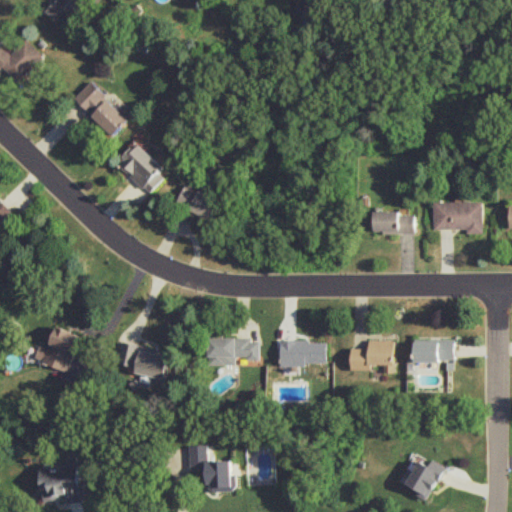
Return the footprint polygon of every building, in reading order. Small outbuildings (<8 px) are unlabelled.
[(63,26),(88,0),(53,0),(45,9),(63,26)] [(0,65),(18,83),(44,55),(26,38),(12,53),(1,42),(0,43),(0,65)] [(130,116),(91,81),(75,98),(114,134),(130,116)] [(165,177),(159,171),(164,167),(137,142),(118,162),(151,192),(165,177)] [(212,218),(220,198),(185,183),(177,202),(212,218)] [(0,224),(14,210),(0,197),(0,224)] [(484,232),(484,200),(434,201),(435,229),(468,228),(468,232),(484,232)] [(416,213),(402,213),(402,210),(376,210),(376,232),(416,232),(416,213)] [(82,334),(58,325),(50,347),(41,344),(36,358),(69,371),(82,334)] [(210,337),(210,364),(236,363),(236,357),(260,357),(260,337),(210,337)] [(282,365),(308,366),(308,362),(328,362),(328,340),(282,339),(282,365)] [(396,372),(396,339),(370,339),(370,347),(353,347),(353,369),(373,369),(373,364),(386,364),(385,372),(396,372)] [(457,340),(417,339),(416,360),(456,360),(457,340)] [(166,377),(171,352),(123,342),(119,362),(137,366),(136,371),(166,377)] [(233,460),(210,461),(209,444),(191,444),(192,469),(209,468),(210,491),(237,490),(237,473),(234,473),(233,460)] [(44,498),(67,497),(68,503),(87,501),(86,475),(81,476),(80,454),(68,455),(69,465),(42,466),(44,498)] [(448,466),(433,458),(431,463),(422,458),(408,484),(420,490),(418,494),(430,500),(448,466)]
